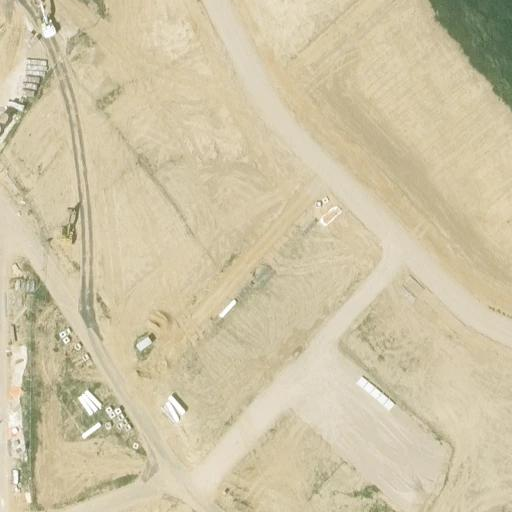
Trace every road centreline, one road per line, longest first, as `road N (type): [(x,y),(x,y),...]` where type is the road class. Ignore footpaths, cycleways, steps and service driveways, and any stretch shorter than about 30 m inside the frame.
road 1 (residential): [(511,334),(474,317),(268,110),(214,0)]
road 2 (residential): [(3,216),(176,476)]
road 3 (residential): [(3,216),(3,511)]
